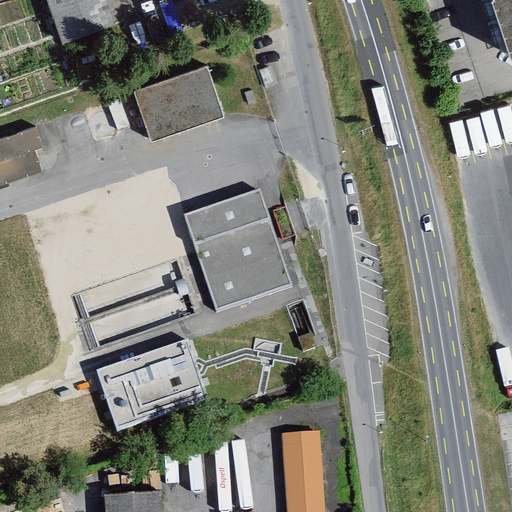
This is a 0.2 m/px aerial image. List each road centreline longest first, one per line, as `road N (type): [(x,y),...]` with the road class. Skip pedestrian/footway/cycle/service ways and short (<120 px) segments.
road 1 (secondary): [(467,511),(428,267),(360,0)]
road 2 (residential): [(368,511),(359,383),(293,0)]
